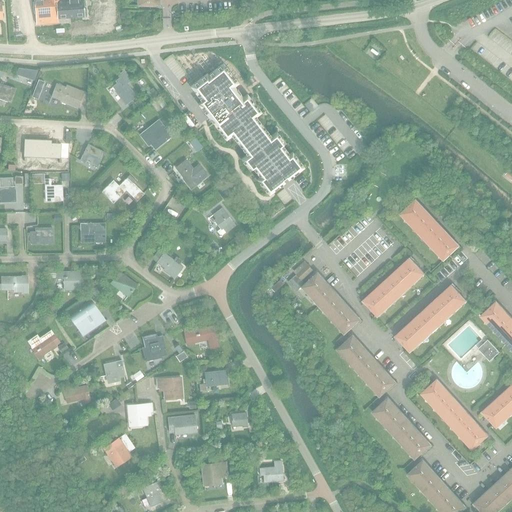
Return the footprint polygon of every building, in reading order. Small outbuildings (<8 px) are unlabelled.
[(33,0),(36,24),(58,22),(58,18),(84,16),(84,17),(85,17),(84,7),(86,7),(85,0),(65,0),(59,1),(58,0),(33,0)] [(207,73),(190,86),(202,101),(198,104),(214,124),(217,121),(224,131),(221,133),(226,139),(231,135),(237,142),(240,140),(243,145),(241,147),(247,154),(241,159),(246,165),(249,163),(257,172),(259,171),(262,175),(257,179),(269,194),(274,190),(272,187),(276,184),(279,187),(284,183),(284,182),(282,180),(286,177),(288,179),(294,175),(292,172),(296,169),(298,171),(304,167),(292,152),(287,156),(283,152),(285,150),(278,140),(281,138),(276,132),(270,136),(255,116),(261,112),(256,106),(253,108),(246,100),(249,98),(247,94),(242,97),(240,94),(240,93),(237,89),(236,90),(234,86),(238,83),(223,63),(208,75),(207,73)] [(117,83),(113,86),(119,94),(118,95),(121,99),(131,90),(126,84),(132,80),(124,70),(118,75),(120,77),(115,81),(117,83)] [(0,97),(11,101),(16,89),(0,83),(0,97)] [(79,100),(69,96),(72,90),(56,84),(51,96),(61,100),(60,102),(77,108),(80,102),(79,100)] [(144,137),(151,145),(152,144),(156,149),(160,146),(169,139),(161,130),(164,128),(158,120),(147,129),(142,132),(145,136),(144,137)] [(25,139),(24,155),(44,155),(44,157),(60,158),(60,144),(46,143),(46,140),(25,139)] [(98,164),(104,152),(88,144),(82,156),(98,164)] [(189,186),(199,177),(186,159),(176,167),(186,181),(185,181),(189,186)] [(127,177),(126,179),(119,186),(113,180),(102,192),(113,204),(127,190),(137,201),(144,194),(127,177)] [(0,203),(16,203),(15,187),(13,187),(13,178),(0,178),(0,203)] [(46,201),(62,201),(62,185),(51,186),(50,179),(45,179),(46,201)] [(219,192),(225,201),(232,196),(225,187),(219,192)] [(400,214),(409,224),(423,210),(414,201),(400,214)] [(235,225),(222,208),(213,215),(216,219),(214,220),(221,229),(217,232),(219,235),(219,236),(221,237),(222,235),(235,225)] [(417,233),(431,219),(423,210),(409,224),(417,233)] [(417,233),(426,242),(440,228),(431,219),(417,233)] [(105,222),(87,222),(87,229),(80,229),(80,242),(105,241),(105,222)] [(31,244),(52,243),(52,228),(35,228),(35,232),(30,232),(31,244)] [(426,242),(434,251),(449,238),(440,228),(426,242)] [(449,238),(434,251),(443,260),(457,247),(449,238)] [(182,267),(169,257),(163,253),(157,262),(165,267),(163,270),(174,278),(182,267)] [(402,268),(415,283),(424,274),(411,260),(402,268)] [(302,280),(311,272),(306,266),(296,274),(302,280)] [(415,283),(402,268),(392,277),(406,291),(415,283)] [(82,287),(81,281),(81,272),(57,272),(57,279),(64,278),(64,291),(77,291),(77,287),(82,287)] [(128,296),(136,284),(120,272),(112,284),(128,296)] [(302,287),(311,297),(323,286),(314,276),(302,287)] [(22,294),(28,294),(28,279),(22,279),(22,277),(1,277),(1,284),(0,284),(0,289),(1,290),(14,290),(14,293),(22,293),(22,294)] [(98,285),(102,280),(98,277),(94,282),(98,285)] [(406,291),(392,277),(383,285),(396,299),(406,291)] [(275,292),(284,284),(280,280),(271,288),(275,292)] [(396,299),(383,285),(374,294),(387,308),(396,299)] [(311,297),(319,306),(331,295),(323,286),(311,297)] [(443,295),(456,310),(466,301),(453,286),(443,295)] [(387,308),(374,294),(364,302),(378,317),(387,308)] [(319,306),(327,315),(340,304),(331,295),(319,306)] [(434,304),(447,318),(456,310),(443,295),(434,304)] [(70,315),(81,332),(103,317),(91,301),(70,315)] [(480,316),(489,326),(504,312),(495,303),(480,316)] [(327,315),(336,325),(348,313),(340,304),(327,315)] [(425,312),(438,326),(447,318),(434,304),(425,312)] [(438,326),(425,312),(416,320),(429,335),(438,326)] [(498,335),(511,321),(504,312),(489,326),(498,335)] [(348,313),(336,325),(345,334),(357,323),(348,313)] [(429,335),(416,320),(406,329),(419,343),(429,335)] [(511,321),(498,335),(506,344),(511,338),(511,321)] [(191,329),(184,330),(187,345),(194,344),(194,342),(198,341),(208,339),(211,349),(219,347),(216,334),(214,334),(213,326),(198,329),(192,330),(191,329)] [(419,343),(406,329),(397,338),(410,352),(419,343)] [(144,336),(142,337),(144,347),(142,348),(144,356),(145,361),(162,357),(161,356),(167,354),(165,348),(163,338),(163,336),(157,337),(157,333),(144,336)] [(56,346),(49,335),(41,341),(37,334),(27,340),(31,346),(30,346),(34,351),(33,352),(38,360),(43,356),(42,355),(52,348),(52,349),(56,346)] [(337,350),(346,359),(360,346),(351,337),(337,350)] [(64,343),(58,348),(61,352),(68,348),(64,343)] [(346,359),(354,369),(368,356),(360,346),(346,359)] [(368,356),(354,369),(362,378),(377,365),(368,356)] [(119,377),(125,376),(123,366),(117,367),(116,361),(104,364),(106,376),(110,375),(111,382),(120,380),(119,377)] [(362,378),(371,387),(385,374),(377,365),(362,378)] [(207,386),(228,383),(226,370),(205,373),(207,386)] [(385,374),(371,387),(379,397),(394,384),(385,374)] [(181,377),(157,379),(157,387),(164,386),(165,399),(182,397),(181,377)] [(430,404),(444,390),(436,381),(421,394),(430,404)] [(87,386),(80,387),(64,391),(67,403),(77,401),(76,399),(83,398),(84,403),(91,401),(87,386)] [(511,388),(502,396),(511,407),(511,388)] [(430,404),(438,413),(453,400),(444,390),(430,404)] [(511,414),(511,407),(502,396),(493,405),(506,419),(511,414)] [(372,412),(381,422),(395,408),(386,399),(372,412)] [(453,400),(438,413),(446,422),(461,409),(453,400)] [(127,405),(129,425),(147,424),(146,412),(152,411),(151,403),(127,405)] [(506,419),(493,405),(483,414),(497,428),(506,419)] [(389,431),(403,418),(395,408),(381,422),(389,431)] [(446,422),(455,431),(469,418),(461,409),(446,422)] [(242,426),(247,426),(245,412),(231,414),(233,426),(242,425),(242,426)] [(197,431),(195,415),(168,418),(169,432),(175,432),(175,434),(197,431)] [(389,431),(397,440),(412,427),(403,418),(389,431)] [(455,431),(463,441),(478,427),(469,418),(455,431)] [(397,440),(406,449),(420,436),(412,427),(397,440)] [(478,427),(463,441),(472,450),(487,437),(478,427)] [(420,436),(406,449),(414,459),(429,446),(420,436)] [(123,456),(128,453),(118,438),(104,448),(116,466),(126,460),(123,456)] [(274,461),(274,467),(259,468),(260,475),(263,474),(264,482),(283,480),(281,461),(274,461)] [(407,474),(416,483),(430,471),(421,461),(407,474)] [(226,470),(225,462),(201,465),(204,485),(221,483),(221,476),(224,476),(224,470),(226,470)] [(430,471),(416,483),(424,493),(438,480),(430,471)] [(511,471),(503,479),(511,488),(511,471)] [(141,486),(150,505),(167,497),(158,479),(141,486)] [(494,488),(508,502),(511,498),(511,488),(503,479),(494,488)] [(424,493),(432,502),(447,489),(438,480),(424,493)] [(508,502),(494,488),(485,496),(498,511),(508,502)] [(432,502),(441,511),(455,498),(447,489),(432,502)] [(497,511),(498,511),(485,496),(476,505),(481,511),(497,511)] [(455,498),(441,511),(459,511),(464,508),(455,498)]
